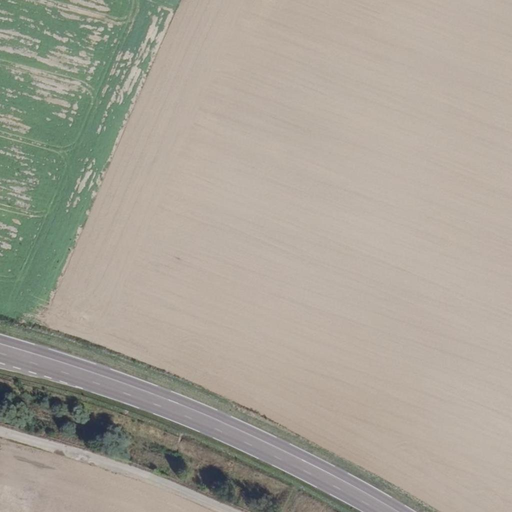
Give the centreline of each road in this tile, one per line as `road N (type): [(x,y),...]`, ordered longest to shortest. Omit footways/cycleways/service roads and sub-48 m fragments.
road 1 (primary): [(392,511),(191,411),(0,347)]
road 2 (track): [(0,429),(165,478),(240,511)]
